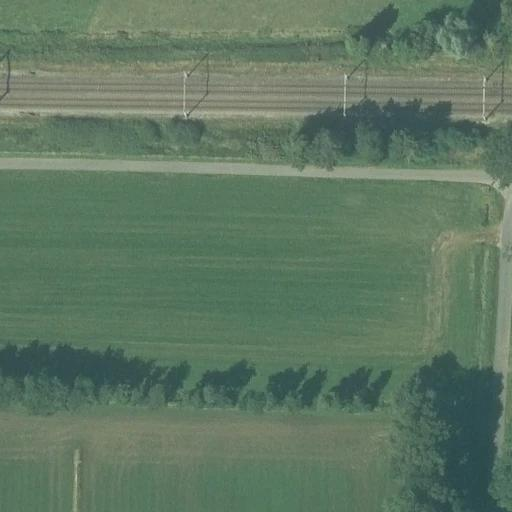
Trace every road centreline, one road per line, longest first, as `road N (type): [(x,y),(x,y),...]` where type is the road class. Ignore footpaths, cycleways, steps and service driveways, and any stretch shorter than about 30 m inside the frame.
road 1 (unclassified): [(511,180),(0,170)]
road 2 (unclassified): [(493,511),(511,212)]
